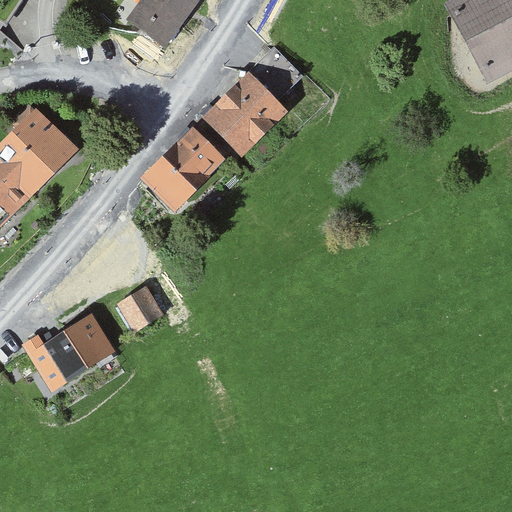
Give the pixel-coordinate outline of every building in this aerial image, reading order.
[(28,0),(0,0),(0,35),(3,38),(28,0)] [(202,0),(140,0),(126,20),(167,50),(202,0)] [(511,0),(473,0),(449,12),(488,91),(511,79),(511,0)] [(273,68),(199,140),(241,183),(289,136),(276,123),(302,98),(273,68)] [(16,145),(0,161),(0,251),(79,174),(28,122),(10,139),(16,145)] [(196,144),(139,198),(174,236),(227,186),(209,168),(215,163),(196,144)] [(146,305),(117,323),(139,359),(168,341),(146,305)] [(22,365),(53,414),(114,375),(89,336),(45,365),(38,355),(22,365)]
